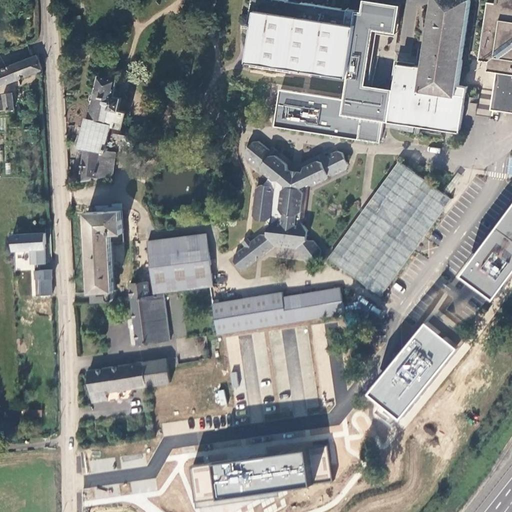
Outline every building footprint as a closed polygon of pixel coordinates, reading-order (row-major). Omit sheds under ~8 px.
[(362,72),(371,14),(362,12),(302,3),(302,4),(289,2),(289,1),(281,0),(254,0),(250,27),(257,28),(251,67),(292,73),(292,69),(349,78),(350,70),(362,72)] [(349,78),(345,100),(280,90),(275,127),(380,144),(384,122),(389,123),(394,90),(367,86),(375,30),(397,34),(401,6),(377,2),(364,0),(362,12),(371,14),(362,72),(350,70),(349,78)] [(434,0),(424,68),(416,66),(416,67),(402,65),(400,81),(396,81),(394,90),(389,123),(461,133),(468,88),(459,87),(472,0),(434,0)] [(511,0),(498,0),(497,4),(488,3),(479,61),(489,63),(487,72),(497,73),(491,110),(511,113),(511,0)] [(0,86),(44,70),(38,54),(0,69),(0,86)] [(110,138),(120,140),(120,144),(140,147),(143,132),(123,128),(128,111),(119,109),(121,97),(113,95),(117,78),(100,75),(95,95),(91,96),(90,101),(93,103),(90,116),(87,115),(80,146),(85,147),(81,162),(79,182),(113,175),(116,153),(109,152),(109,149),(107,149),(110,138)] [(3,93),(4,100),(5,111),(16,109),(14,92),(3,93)] [(274,148),(271,152),(259,142),(253,143),(246,152),(246,158),(258,167),(262,167),(263,172),(271,178),(264,186),(261,186),(257,189),(253,216),(257,220),(267,222),(270,226),(269,227),(268,236),(261,235),(252,243),(249,239),(243,243),(246,247),(235,255),(234,261),(240,269),(246,269),(257,261),(258,256),(262,257),(276,246),(297,249),(308,262),(313,263),(321,257),(322,251),(314,241),(307,241),(309,232),(304,226),(301,221),(297,221),(297,216),(302,213),(304,193),(301,189),(309,185),(314,186),(327,180),(329,175),(333,177),(347,170),(349,165),(343,154),(338,152),(324,158),(322,154),(316,157),(318,161),(305,167),(303,173),(298,175),(293,174),(288,170),(288,165),(276,156),(279,152),(274,148)] [(453,200),(400,161),(330,258),(382,296),(453,200)] [(304,226),(309,185),(301,189),(304,193),(302,213),(297,216),(297,221),(301,221),(304,226)] [(511,207),(462,276),(495,300),(511,276),(511,207)] [(88,212),(92,292),(108,291),(117,291),(114,242),(124,242),(122,211),(88,212)] [(12,234),(13,251),(39,249),(37,233),(12,234)] [(147,242),(154,295),(165,294),(214,287),(207,234),(147,242)] [(53,279),(53,270),(39,270),(40,289),(52,289),(51,279),(53,279)] [(131,298),(152,295),(149,281),(129,284),(131,298)] [(218,335),(220,335),(299,322),(331,317),(345,315),(341,288),(284,297),(283,293),(213,304),(218,335)] [(92,292),(93,304),(109,302),(108,291),(92,292)] [(171,340),(165,294),(154,295),(152,295),(131,298),(138,345),(171,340)] [(422,324),(365,398),(398,423),(454,348),(422,324)] [(144,362),(148,387),(171,383),(167,359),(144,362)] [(144,362),(88,370),(93,404),(108,402),(107,393),(148,387),(144,362)] [(406,430),(450,369),(442,364),(399,424),(406,430)] [(217,390),(216,402),(224,402),(225,391),(217,390)] [(194,504),(332,486),(326,448),(189,468),(194,504)]
